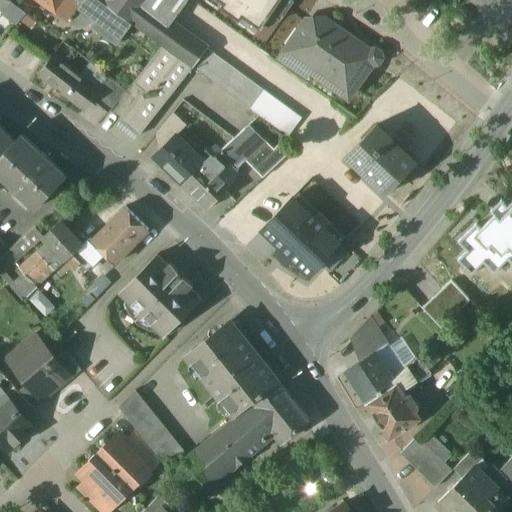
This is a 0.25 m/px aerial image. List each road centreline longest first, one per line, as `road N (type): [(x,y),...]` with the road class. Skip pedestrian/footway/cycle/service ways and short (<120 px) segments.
road 1 (tertiary): [(0,89),(111,163),(206,249),(294,356)]
road 2 (tertiary): [(294,356),(349,305),(511,101)]
road 3 (tertiary): [(294,356),(388,511)]
